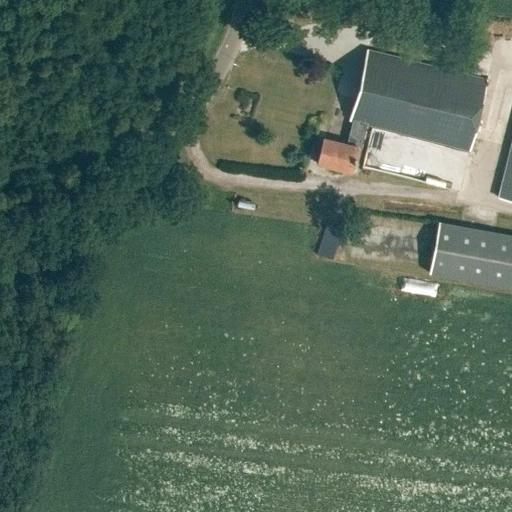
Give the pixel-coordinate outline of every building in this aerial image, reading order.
[(367,51),(348,121),(351,122),(346,144),(320,138),(313,165),(347,174),(354,146),(360,147),(365,126),(466,151),(483,80),(367,51)] [(377,133),(371,169),(402,174),(408,138),(377,133)] [(511,138),(497,197),(511,200),(511,138)] [(511,236),(438,219),(426,270),(511,289),(511,236)] [(332,258),(342,229),(326,223),(316,253),(332,258)]
